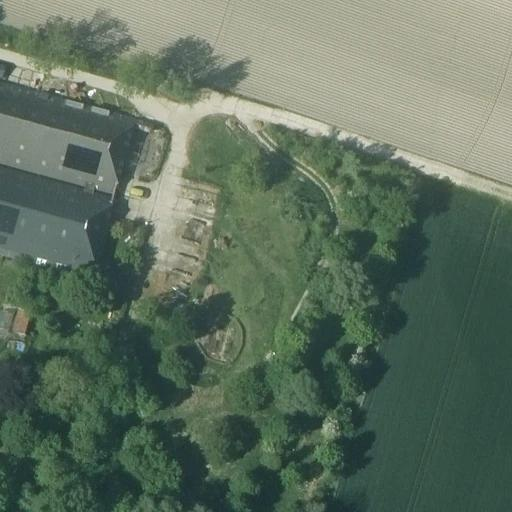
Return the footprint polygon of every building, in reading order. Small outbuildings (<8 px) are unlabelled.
[(0,164),(52,179),(114,195),(131,130),(148,135),(151,126),(0,85),(0,164)] [(52,179),(0,164),(0,255),(29,263),(52,179)] [(114,195),(52,179),(29,263),(91,280),(103,235),(120,239),(123,226),(107,222),(114,195)] [(17,310),(10,333),(25,338),(32,315),(17,310)] [(30,475),(20,473),(18,485),(28,487),(30,475)]
